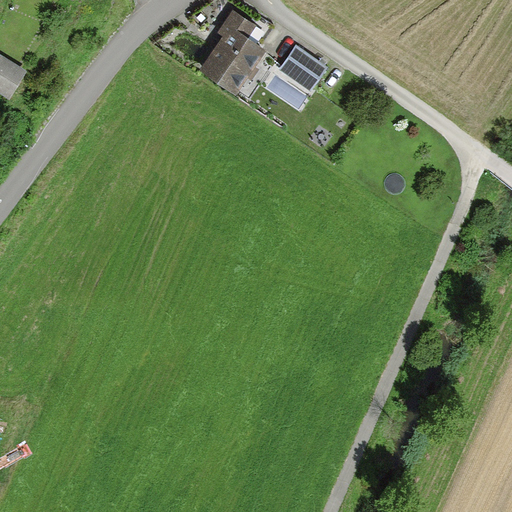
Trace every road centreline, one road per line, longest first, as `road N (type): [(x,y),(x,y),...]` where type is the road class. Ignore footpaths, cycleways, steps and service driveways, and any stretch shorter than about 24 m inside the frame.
road 1 (track): [(326,511),(480,159),(511,179)]
road 2 (residential): [(267,0),(480,159)]
road 3 (residential): [(166,0),(0,204)]
